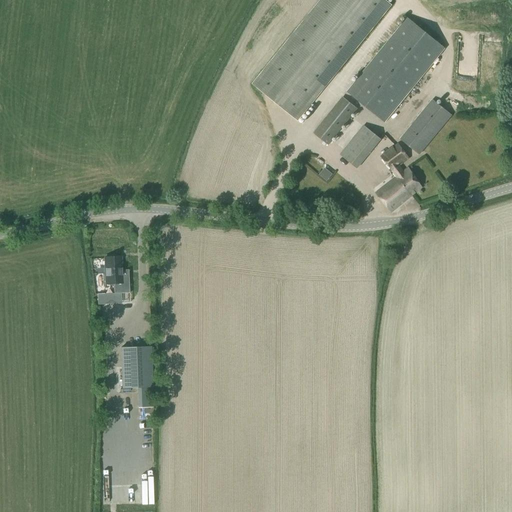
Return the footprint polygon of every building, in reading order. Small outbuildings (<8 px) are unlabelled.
[(319,0),(252,84),(297,121),(390,6),(382,0),(319,0)] [(406,19),(346,93),(384,123),(443,49),(406,19)] [(328,145),(357,109),(342,97),(313,133),(328,145)] [(452,116),(431,99),(399,139),(419,156),(452,116)] [(381,140),(363,125),(339,155),(357,169),(381,140)] [(394,176),(402,169),(400,166),(410,159),(397,143),(380,156),(394,176)] [(325,168),(319,175),(327,182),(332,175),(325,168)] [(391,213),(412,195),(422,188),(409,169),(405,173),(402,169),(394,176),(395,177),(375,193),(391,213)] [(120,283),(117,257),(104,258),(105,284),(108,284),(109,299),(120,299),(119,283),(120,283)] [(104,286),(96,286),(97,304),(105,303),(104,286)] [(121,389),(137,388),(137,408),(153,407),(152,388),(153,388),(151,347),(120,348),(121,389)]
